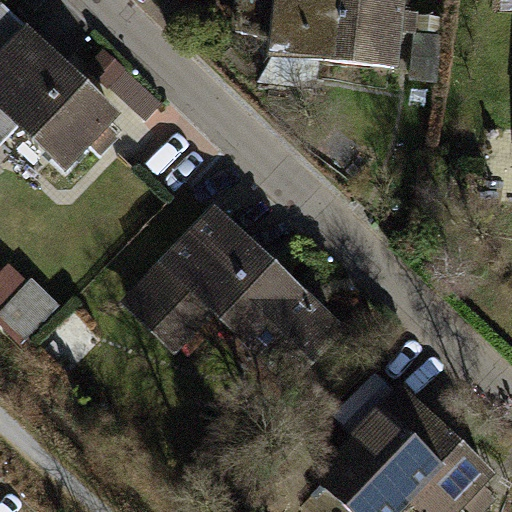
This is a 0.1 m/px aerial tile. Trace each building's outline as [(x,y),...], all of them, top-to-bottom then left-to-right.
[(412,0),(256,0),(253,26),(277,28),(273,64),(262,89),(321,95),(323,71),(404,80),(412,0)] [(4,10),(0,14),(0,155),(18,137),(68,184),(94,158),(101,165),(120,145),(113,138),(124,126),(4,10)] [(216,215),(124,310),(179,363),(214,327),(292,403),(350,343),(216,215)] [(33,285),(0,319),(0,321),(27,348),(62,312),(33,285)] [(398,387),(350,437),(355,441),(317,481),(349,511),(401,511),(409,503),(418,511),(453,511),(463,503),(466,506),(483,489),(479,486),(490,475),(398,387)]
